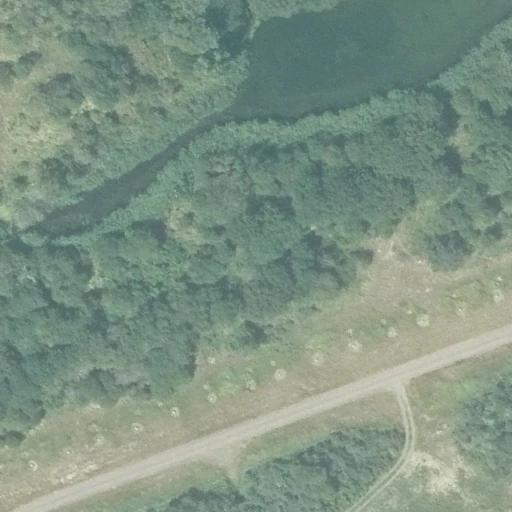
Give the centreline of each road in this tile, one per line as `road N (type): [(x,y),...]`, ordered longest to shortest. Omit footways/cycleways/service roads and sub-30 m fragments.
road 1 (track): [(25,511),(511,332)]
road 2 (track): [(425,511),(391,377)]
